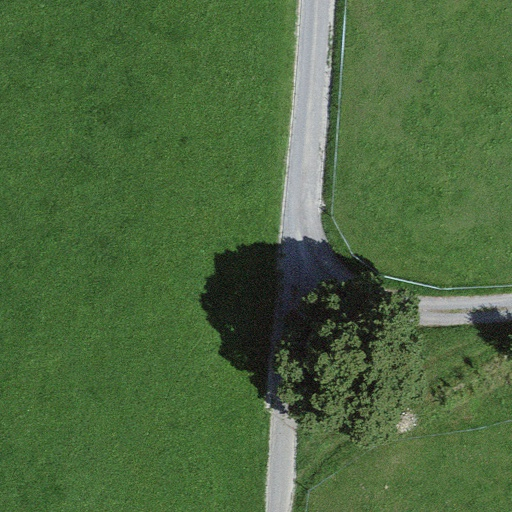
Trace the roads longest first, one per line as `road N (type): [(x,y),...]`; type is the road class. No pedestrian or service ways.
road 1 (track): [(322,0),(305,258),(276,511)]
road 2 (track): [(511,334),(380,403),(276,507)]
road 3 (track): [(305,258),(430,318),(511,321)]
